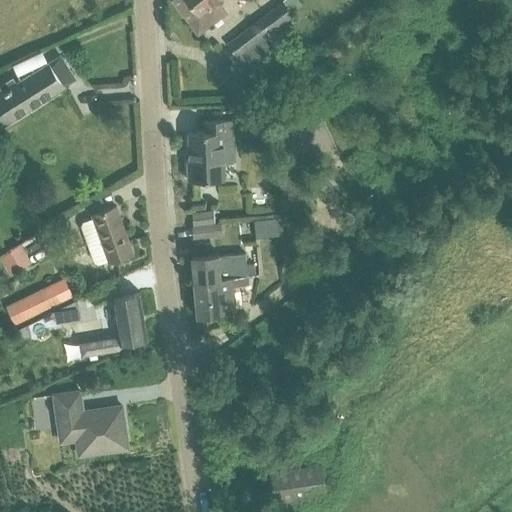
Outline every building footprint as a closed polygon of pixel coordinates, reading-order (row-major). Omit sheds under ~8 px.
[(177,0),(202,33),(231,11),(222,0),(177,0)] [(296,0),(286,0),(283,2),(227,43),(238,57),(266,37),(271,44),(287,32),(282,25),(293,16),(303,9),(296,0)] [(371,19),(358,29),(364,37),(377,27),(371,19)] [(0,125),(72,80),(58,57),(17,82),(13,76),(0,84),(0,125)] [(235,146),(234,119),(205,120),(205,132),(189,132),(190,160),(188,160),(189,180),(226,179),(224,146),(235,146)] [(278,175),(288,200),(297,197),(305,216),(318,210),(300,165),(278,175)] [(116,208),(93,216),(85,219),(82,226),(94,262),(100,265),(133,253),(116,208)] [(195,223),(217,221),(216,208),(194,210),(195,223)] [(218,221),(217,221),(195,223),(194,223),(195,237),(220,235),(218,221)] [(28,263),(20,251),(3,261),(11,274),(28,263)] [(218,254),(192,256),(194,282),(223,279),(223,276),(245,275),(254,274),(253,264),(245,265),(244,253),(218,256),(218,254)] [(245,275),(223,276),(223,279),(194,282),(197,315),(234,312),(232,285),(246,284),(245,276),(245,275)] [(17,326),(62,305),(54,288),(9,310),(17,326)] [(141,292),(113,297),(119,336),(80,343),(82,356),(98,353),(98,354),(123,350),(122,344),(149,340),(141,292)] [(78,299),(43,317),(45,322),(54,317),(56,322),(80,319),(78,299)] [(23,327),(11,333),(13,338),(32,337),(30,330),(27,325),(23,327)] [(119,433),(126,432),(123,407),(83,412),(80,391),(55,394),(61,441),(77,439),(80,455),(121,449),(119,433)] [(270,474),(274,503),(323,495),(318,466),(270,474)]
